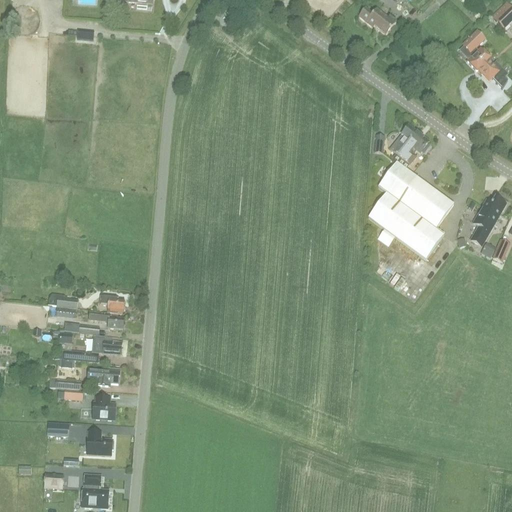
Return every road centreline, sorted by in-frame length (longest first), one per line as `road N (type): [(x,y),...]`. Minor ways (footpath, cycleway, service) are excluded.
road 1 (unclassified): [(133,511),(172,84),(188,34),(210,0)]
road 2 (tertiary): [(511,170),(263,0)]
